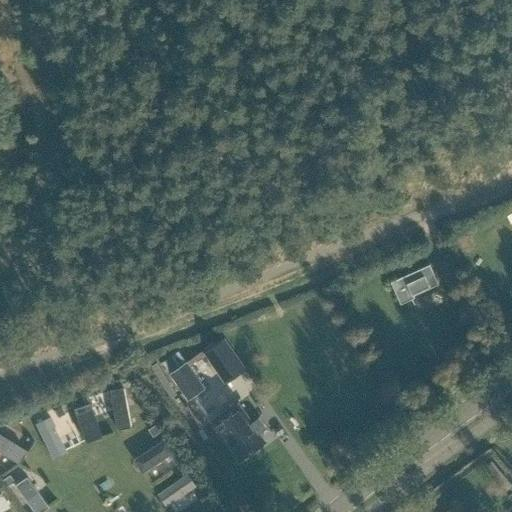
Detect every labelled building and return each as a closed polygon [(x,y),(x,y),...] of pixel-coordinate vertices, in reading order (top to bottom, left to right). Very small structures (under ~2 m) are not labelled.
[(391,282),(401,304),(415,298),(414,295),(439,284),(430,264),(391,282)] [(204,353),(226,384),(247,369),(225,338),(204,353)] [(186,363),(178,352),(162,363),(188,400),(206,388),(187,361),(186,363)] [(132,429),(125,389),(110,392),(117,432),(132,429)] [(85,400),(73,404),(75,409),(87,405),(85,400)] [(212,421),(240,460),(266,441),(259,432),(266,427),(260,419),(253,423),(238,402),(212,421)] [(62,407),(54,411),(58,418),(65,415),(62,407)] [(101,440),(90,407),(73,412),(84,446),(101,440)] [(66,456),(49,420),(35,426),(52,463),(66,456)] [(155,425),(149,430),(153,437),(160,432),(155,425)] [(27,454),(0,438),(0,456),(19,468),(27,454)] [(174,454),(165,441),(134,461),(143,475),(174,454)] [(178,454),(172,458),(176,465),(183,460),(178,454)] [(9,476),(2,481),(7,487),(14,483),(9,476)] [(168,509),(197,488),(188,476),(159,497),(168,509)] [(44,511),(47,510),(27,480),(15,488),(31,511),(44,511)] [(201,488),(194,493),(199,499),(206,495),(201,488)] [(0,511),(5,511),(9,510),(1,495),(0,495),(0,511)]
